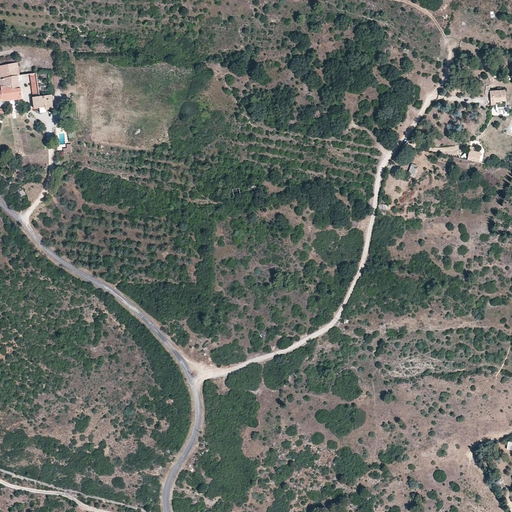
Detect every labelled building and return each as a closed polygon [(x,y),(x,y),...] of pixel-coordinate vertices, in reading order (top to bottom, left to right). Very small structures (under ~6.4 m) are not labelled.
[(1,86),(12,85),(12,77),(20,75),(17,58),(0,60),(0,75),(1,86)] [(48,72),(30,74),(32,87),(50,85),(48,72)] [(498,73),(496,78),(504,81),(506,75),(498,73)] [(21,75),(20,75),(12,77),(12,85),(13,89),(19,88),(19,81),(21,81),(21,75)] [(12,85),(1,86),(1,91),(2,99),(2,100),(22,98),(21,88),(19,88),(13,89),(12,85)] [(50,85),(32,87),(33,97),(51,95),(50,85)] [(505,90),(490,91),(491,105),(506,104),(505,90)] [(52,99),(51,95),(33,97),(32,97),(34,108),(39,108),(39,110),(40,113),(55,110),(54,107),(53,107),(52,99)] [(419,135),(418,144),(423,144),(430,143),(429,139),(424,139),(424,135),(419,135)] [(470,147),(467,160),(485,163),(486,156),(480,155),(481,152),(474,151),(474,147),(470,147)] [(412,163),(408,173),(415,175),(418,166),(412,163)] [(21,188),(18,190),(22,197),(26,195),(21,188)] [(499,488),(505,484),(500,477),(494,480),(499,488)]
